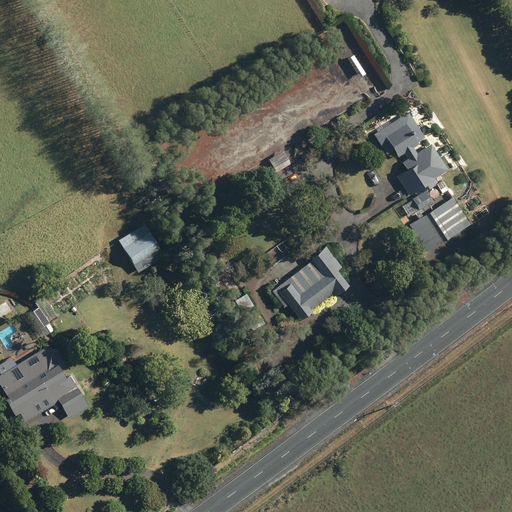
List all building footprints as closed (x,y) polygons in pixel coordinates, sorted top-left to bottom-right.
[(355,55),(349,58),(360,75),(366,71),(355,55)] [(429,137),(413,113),(374,137),(387,159),(396,155),(407,171),(398,176),(412,199),(453,174),(434,144),(428,148),(423,141),(429,137)] [(284,150),(269,159),(276,172),(292,163),(284,150)] [(463,229),(445,203),(412,225),(430,252),(463,229)] [(158,242),(145,223),(119,242),(132,260),(158,242)] [(345,270),(326,248),(275,292),(287,307),(289,305),(304,323),(317,312),(314,309),(337,290),(340,293),(352,283),(342,272),(345,270)] [(59,316),(44,292),(32,300),(36,307),(25,314),(40,338),(57,328),(52,321),(59,316)] [(262,319),(247,293),(237,299),(252,325),(262,319)] [(69,363),(58,343),(0,373),(0,378),(10,397),(9,398),(19,416),(22,414),(27,423),(63,403),(70,416),(91,405),(87,397),(88,397),(73,371),(69,373),(65,365),(69,363)]
